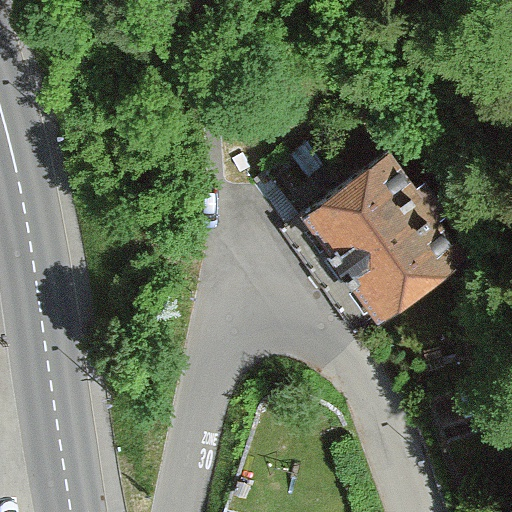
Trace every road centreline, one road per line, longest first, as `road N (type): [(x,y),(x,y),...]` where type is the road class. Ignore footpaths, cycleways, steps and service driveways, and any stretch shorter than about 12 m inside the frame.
road 1 (residential): [(173,511),(218,350),(246,328),(284,321),(323,333),(359,369),(411,511)]
road 2 (secondary): [(69,511),(27,232),(0,114)]
